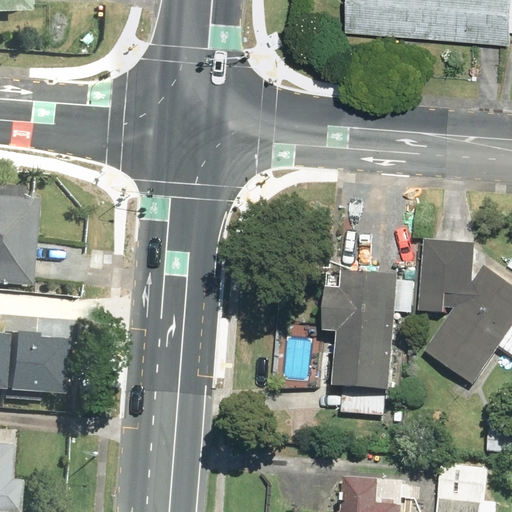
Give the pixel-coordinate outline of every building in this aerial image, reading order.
[(0,0),(0,23),(14,24),(15,0),(0,0)] [(511,0),(350,0),(348,44),(511,52),(511,0)] [(39,199),(0,197),(0,287),(38,288),(39,199)] [(420,318),(457,320),(427,361),(472,394),(511,339),(511,288),(491,273),(476,294),(478,248),(423,246),(420,318)] [(338,351),(336,399),(395,403),(400,287),(342,283),(340,307),(327,306),(325,351),(338,351)] [(0,374),(0,385),(54,389),(58,331),(27,329),(27,324),(4,322),(0,374)] [(0,511),(9,511),(12,441),(0,440),(0,511)] [(491,511),(494,466),(440,463),(437,511),(491,511)] [(386,511),(388,485),(343,482),(341,511),(317,511),(308,511),(307,511),(386,511)]
